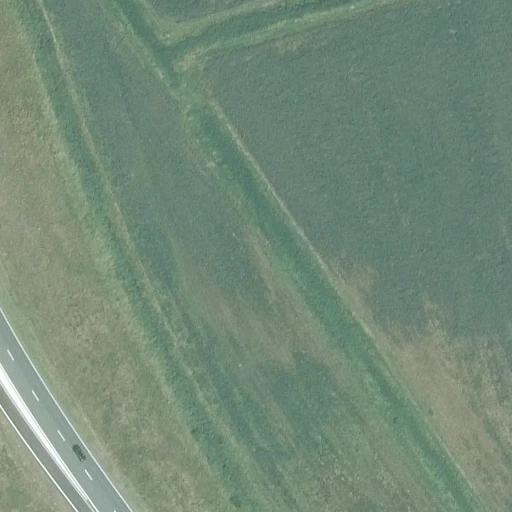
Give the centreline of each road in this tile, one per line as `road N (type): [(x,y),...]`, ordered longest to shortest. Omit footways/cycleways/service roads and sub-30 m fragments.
road 1 (trunk): [(114,511),(0,336)]
road 2 (trunk): [(96,511),(49,465),(0,391)]
